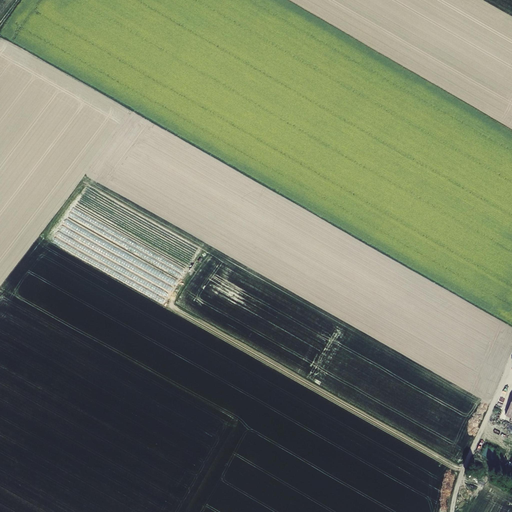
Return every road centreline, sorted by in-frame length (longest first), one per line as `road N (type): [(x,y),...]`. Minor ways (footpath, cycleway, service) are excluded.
road 1 (track): [(0,32),(511,323)]
road 2 (unclassified): [(511,362),(452,511)]
